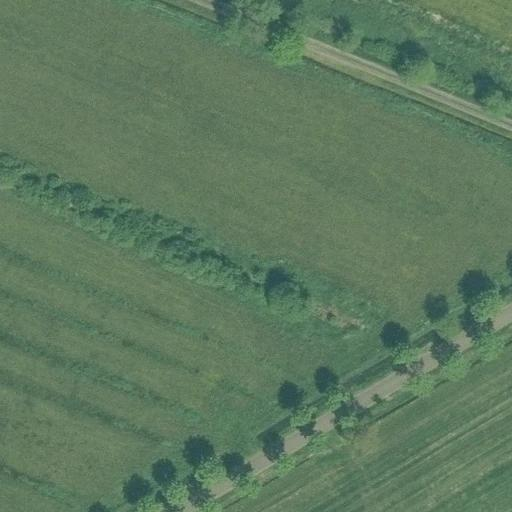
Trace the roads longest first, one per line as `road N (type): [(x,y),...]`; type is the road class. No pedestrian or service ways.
road 1 (unclassified): [(511,310),(178,511)]
road 2 (track): [(202,0),(511,127)]
